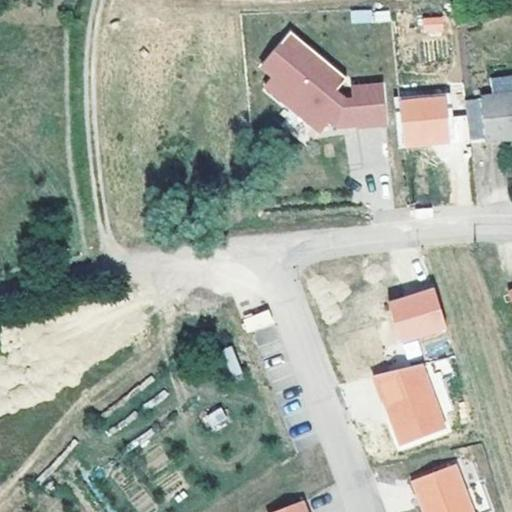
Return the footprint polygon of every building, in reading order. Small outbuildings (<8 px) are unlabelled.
[(350,12),(351,23),(389,20),(388,9),(350,12)] [(421,32),(443,32),(443,17),(421,17),(421,32)] [(347,79),(292,31),(262,65),(274,75),(265,85),(319,132),(328,122),(334,127),(355,125),(355,128),(386,126),(382,86),(352,88),(353,101),(345,101),(336,93),(347,79)] [(511,77),(491,80),(493,96),(511,93),(511,77)] [(511,93),(493,96),(483,97),(488,139),(511,135),(511,93)] [(445,97),(400,101),(404,146),(449,142),(445,97)] [(488,139),(483,97),(467,99),(472,141),(488,139)] [(402,341),(446,327),(435,289),(390,303),(402,341)] [(270,310),(242,317),(246,332),(273,325),(270,310)] [(232,345),(222,349),(231,375),(241,372),(232,345)] [(398,447),(446,428),(423,366),(373,377),(398,447)] [(203,416),(211,432),(229,423),(222,407),(203,416)] [(422,511),(474,511),(458,465),(412,482),(422,511)] [(140,511),(148,511),(157,505),(143,488),(129,499),(140,511)] [(307,511),(303,501),(274,511),(307,511)]
